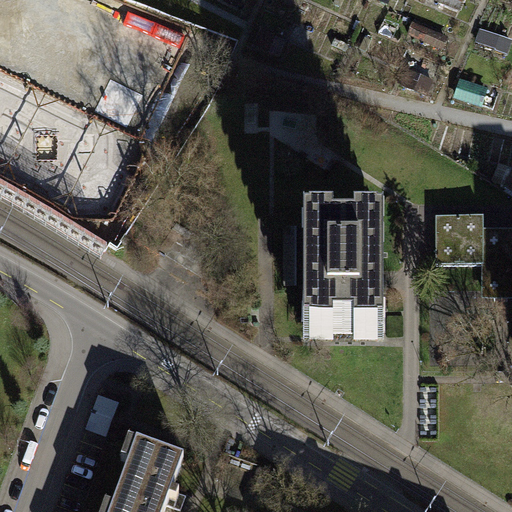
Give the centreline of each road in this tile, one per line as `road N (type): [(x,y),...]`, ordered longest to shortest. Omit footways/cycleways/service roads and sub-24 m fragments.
road 1 (tertiary): [(100,324),(395,511)]
road 2 (residential): [(100,324),(28,511)]
